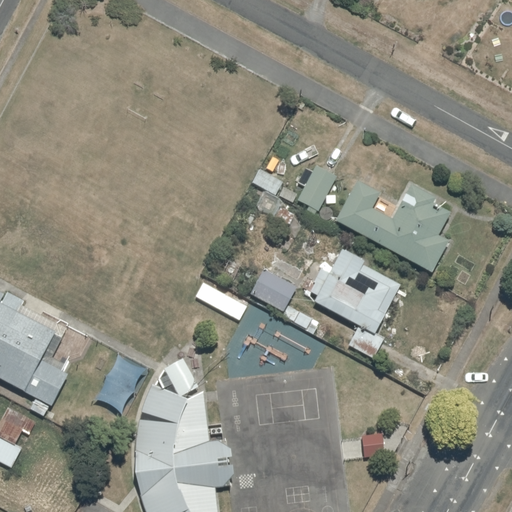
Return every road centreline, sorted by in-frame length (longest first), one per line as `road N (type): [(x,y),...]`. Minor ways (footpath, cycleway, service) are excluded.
road 1 (residential): [(236,0),(511,148)]
road 2 (unclassified): [(452,511),(511,404)]
